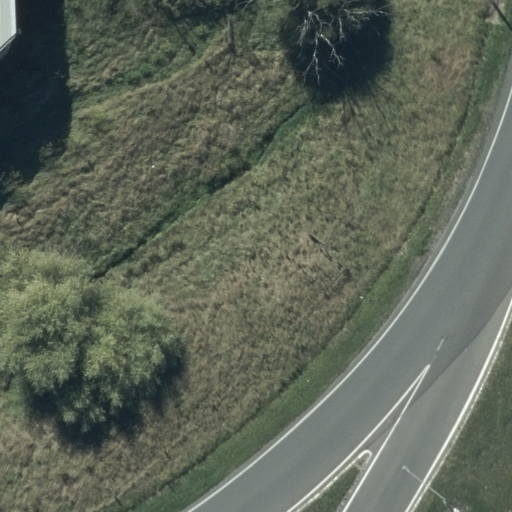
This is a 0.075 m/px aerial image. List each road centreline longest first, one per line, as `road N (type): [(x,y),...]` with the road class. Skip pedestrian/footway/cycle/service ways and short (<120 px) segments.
road 1 (trunk): [(241,511),(345,428),(413,349),(510,210)]
road 2 (trunk): [(382,511),(461,364),(510,210)]
